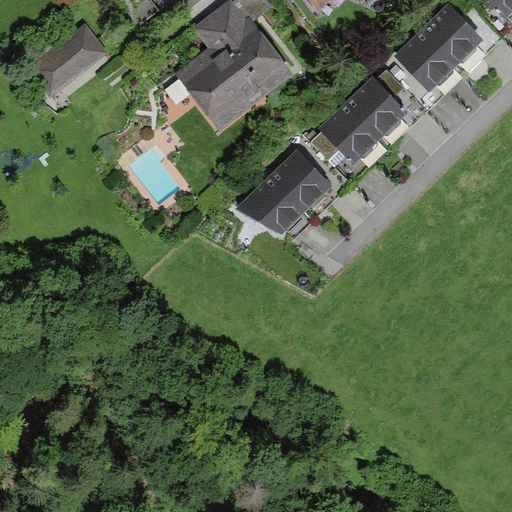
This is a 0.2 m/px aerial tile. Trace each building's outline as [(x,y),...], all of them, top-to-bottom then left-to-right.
[(146,0),(130,12),(140,25),(156,13),(146,0)] [(266,87),(285,72),(249,25),(273,6),(267,0),(235,0),(204,24),(221,46),(183,75),(220,122),(247,102),(242,96),(261,81),(266,87)] [(472,47),(492,27),(466,0),(445,0),(444,2),(449,7),(423,31),(465,75),(482,58),(472,47)] [(511,0),(489,0),(505,15),(511,8),(511,0)] [(54,74),(95,41),(85,28),(33,69),(51,93),(62,84),(54,74)] [(465,75),(423,31),(398,56),(429,88),(437,81),(448,91),(465,75)] [(396,120),(417,100),(381,63),(368,75),(373,80),(348,104),(389,147),(406,131),(396,120)] [(389,147),(348,104),(322,129),(317,124),(305,136),(341,173),(362,153),(372,164),(389,147)] [(314,220),(331,204),(320,193),(341,173),(305,136),(292,148),(297,152),(272,177),(314,220)] [(314,220),(272,177),(239,208),(288,235),(295,228),(300,233),(314,220)]
